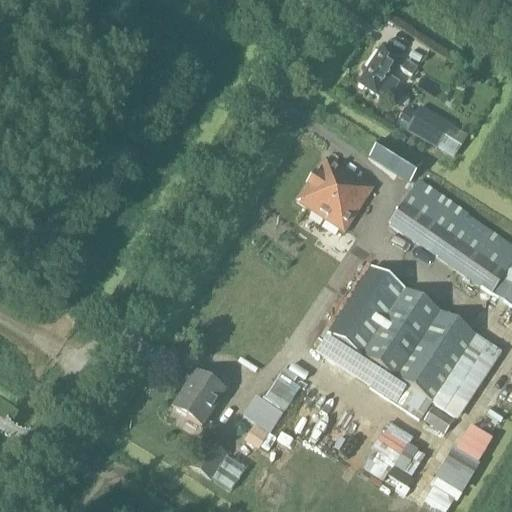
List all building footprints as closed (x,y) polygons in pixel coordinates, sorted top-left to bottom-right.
[(383,47),(357,87),(386,106),(398,87),(389,81),(397,70),(402,61),(403,61),(383,47)] [(407,63),(401,71),(412,78),(417,70),(407,63)] [(470,138),(451,128),(420,110),(417,115),(406,109),(398,123),(409,128),(405,135),(437,153),(455,164),(470,138)] [(369,160),(408,188),(420,170),(401,157),(380,142),(369,160)] [(324,160),(295,205),(344,238),(374,192),(324,160)] [(403,205),(388,227),(480,291),(481,289),(492,297),(511,265),(511,250),(484,231),(467,220),(417,186),(404,206),(403,205)] [(511,265),(492,297),(511,309),(511,265)] [(432,406),(475,339),(370,270),(327,337),(432,406)] [(327,337),(315,355),(422,424),(433,407),(432,406),(327,337)] [(475,339),(432,406),(433,407),(457,422),(500,356),(475,339)] [(195,375),(172,411),(202,431),(225,394),(195,375)] [(241,418),(253,426),(269,436),(300,389),(280,375),(262,402),(255,397),(241,418)] [(432,411),(424,424),(444,437),(452,424),(432,411)] [(486,418),(481,425),(493,434),(498,427),(486,418)] [(253,426),(242,442),(258,453),(269,436),(253,426)] [(205,445),(190,469),(210,483),(226,459),(205,445)] [(258,455),(245,475),(255,482),(268,462),(258,455)]
